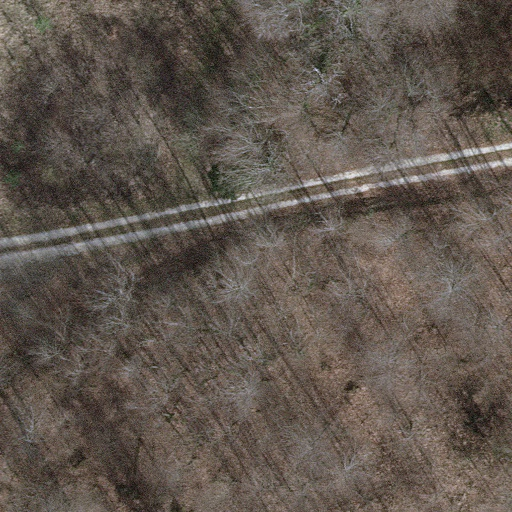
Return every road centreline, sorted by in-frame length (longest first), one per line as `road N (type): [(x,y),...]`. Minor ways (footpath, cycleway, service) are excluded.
road 1 (track): [(511,153),(186,197),(0,256)]
road 2 (track): [(186,197),(238,0)]
